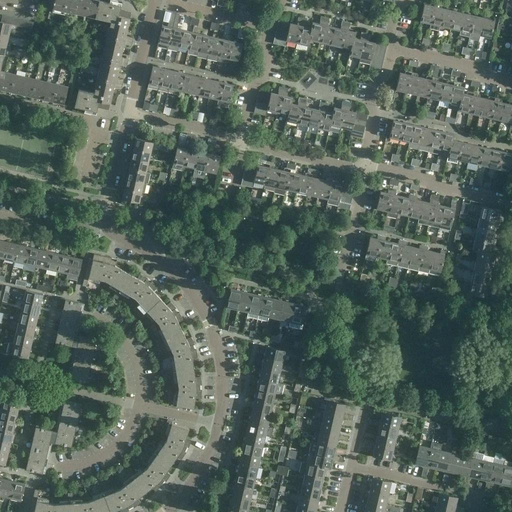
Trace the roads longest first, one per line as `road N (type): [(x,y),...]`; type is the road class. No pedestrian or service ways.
road 1 (residential): [(219,424),(222,371),(184,280),(106,226)]
road 2 (residential): [(363,166),(511,202)]
road 3 (residential): [(471,511),(475,495),(351,466)]
road 4 (residential): [(131,116),(101,112),(98,122),(0,99)]
road 5 (residential): [(396,51),(389,73),(373,83),(376,114),(363,166)]
road 6 (residential): [(363,166),(241,139)]
road 7 (residential): [(241,139),(253,86),(270,65),(270,27)]
